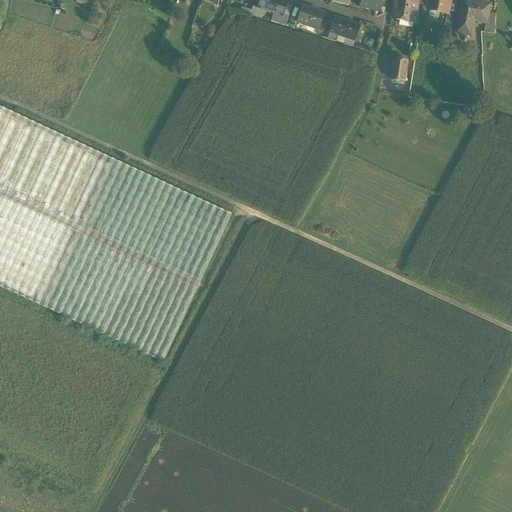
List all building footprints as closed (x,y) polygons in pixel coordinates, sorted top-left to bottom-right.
[(274,15),(282,18),(287,3),(279,0),(260,0),(258,10),(265,12),(274,15)] [(360,0),(360,7),(378,11),(380,0),(360,0)] [(396,20),(401,21),(403,19),(403,18),(415,20),(417,0),(396,0),(394,17),(396,20)] [(463,0),(457,33),(468,36),(472,17),(487,21),(489,14),(491,4),(478,1),(478,3),(474,2),(474,1),(471,0),(463,0)] [(448,15),(450,6),(441,5),(429,2),(427,10),(448,15)] [(297,23),(318,30),(323,14),(302,7),(297,23)] [(255,17),(263,19),(265,12),(258,10),(255,17)] [(484,33),(494,34),(496,16),(489,14),(487,21),(484,33)] [(272,21),(280,24),(282,18),(274,15),(272,21)] [(445,27),(451,29),(454,17),(448,15),(445,27)] [(353,42),(354,42),(359,27),(335,19),(330,34),(338,37),(345,39),(353,42)] [(392,80),(405,82),(408,61),(395,59),(392,80)] [(0,287),(163,363),(231,215),(0,108),(0,287)] [(0,511),(76,511),(84,495),(0,459),(0,511)]
